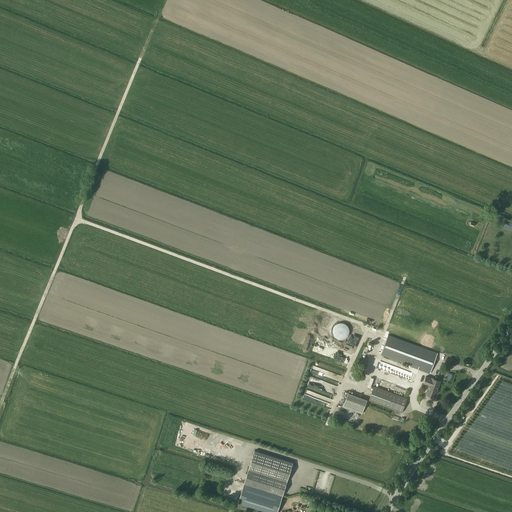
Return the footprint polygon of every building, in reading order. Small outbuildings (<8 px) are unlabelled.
[(511,231),(511,225),(504,222),(502,227),(511,231)] [(333,331),(333,334),(335,336),(337,338),(340,339),(343,339),(345,338),(348,336),(349,334),(350,332),(349,329),(348,326),(347,324),(344,323),(341,322),(338,323),(335,325),(333,328),(333,331)] [(437,353),(425,349),(388,335),(381,354),(410,365),(410,366),(430,373),(437,353)] [(333,358),(345,362),(347,355),(336,351),(333,358)] [(393,374),(390,382),(408,389),(411,380),(393,374)] [(437,384),(439,384),(440,381),(440,380),(441,378),(437,376),(436,379),(432,377),(431,378),(426,376),(423,383),(426,383),(426,381),(428,382),(428,381),(437,385),(437,384)] [(436,392),(439,384),(437,384),(437,385),(428,381),(428,382),(426,381),(426,383),(429,385),(426,394),(433,396),(435,392),(436,392)] [(402,412),(407,398),(374,386),(369,400),(402,412)] [(309,397),(311,397),(313,392),(306,389),(303,399),(308,401),(309,397)] [(367,399),(348,392),(343,407),(362,414),(367,399)] [(254,450),(244,483),(238,503),(268,511),(277,511),(293,462),(254,450)]
